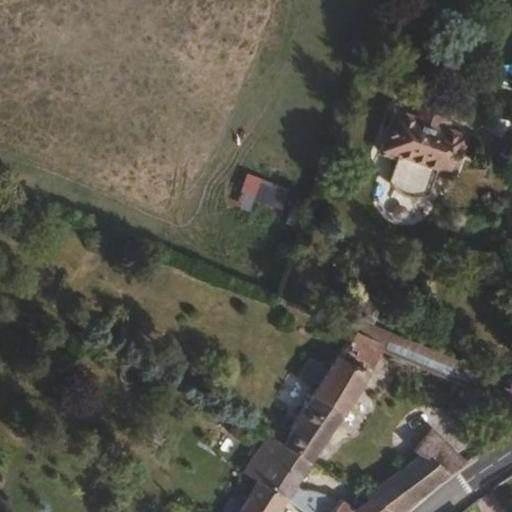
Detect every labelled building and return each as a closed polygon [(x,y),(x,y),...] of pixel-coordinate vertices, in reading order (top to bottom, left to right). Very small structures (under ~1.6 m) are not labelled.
[(452,172),(465,136),(394,111),(383,143),(452,172)] [(452,172),(383,143),(381,150),(451,175),(452,172)] [(244,172),(239,192),(277,203),(282,183),(244,172)] [(383,343),(390,329),(360,317),(354,329),(383,343)] [(382,346),(383,343),(354,329),(331,367),(312,355),(299,375),(317,386),(315,390),(318,391),(344,407),(370,370),(372,370),(382,346)] [(483,368),(390,329),(383,343),(382,346),(428,366),(476,386),(483,368)] [(476,386),(428,366),(421,383),(479,408),(487,391),(476,386)] [(511,401),(511,377),(494,394),(511,401)] [(309,460),(344,407),(318,391),(315,390),(282,442),(290,448),(309,460)] [(464,462),(431,428),(413,450),(418,453),(447,474),(464,462)] [(359,511),(353,507),(340,497),(338,499),(329,493),(315,488),(304,485),(301,488),(292,484),(302,468),(309,460),(290,448),(282,442),(267,433),(245,470),(258,479),(284,496),(305,511),(359,511)] [(447,474),(418,453),(408,462),(434,483),(447,474)] [(393,511),(395,511),(434,483),(408,462),(368,494),(393,511)] [(274,511),(284,496),(258,479),(236,511),(274,511)] [(393,511),(368,494),(353,507),(359,511),(393,511)]
